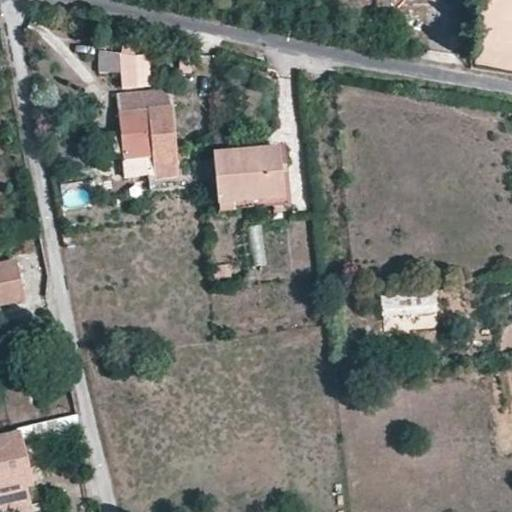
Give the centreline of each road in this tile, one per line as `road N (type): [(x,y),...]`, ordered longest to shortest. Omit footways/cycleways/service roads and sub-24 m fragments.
road 1 (unclassified): [(112,511),(65,309),(10,0)]
road 2 (unclassified): [(52,0),(511,87)]
